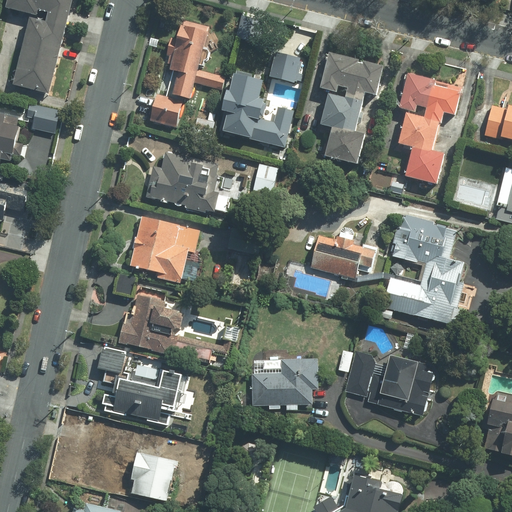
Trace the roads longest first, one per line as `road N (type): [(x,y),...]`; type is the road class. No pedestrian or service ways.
road 1 (residential): [(128,0),(29,410)]
road 2 (residential): [(332,0),(511,45)]
